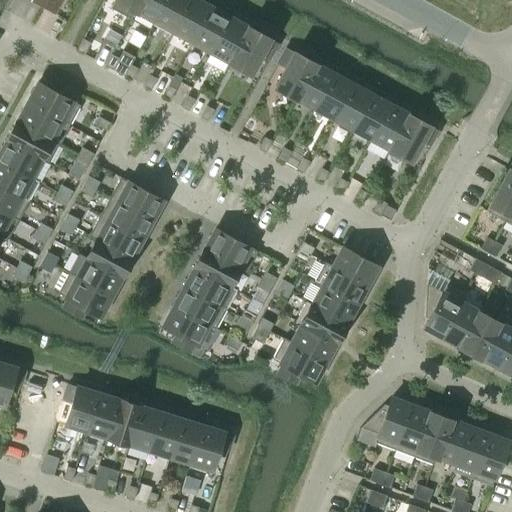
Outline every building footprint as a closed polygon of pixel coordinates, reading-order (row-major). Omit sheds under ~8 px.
[(46,0),(43,7),(54,13),(61,0),(46,0)] [(115,0),(135,10),(140,0),(115,0)] [(166,0),(140,0),(135,10),(155,21),(166,0)] [(190,0),(166,0),(155,21),(174,31),(190,0)] [(198,0),(190,0),(174,31),(193,42),(212,7),(198,0)] [(231,17),(212,7),(193,42),(212,52),(231,17)] [(231,17),(212,52),(232,63),(251,28),(231,17)] [(251,28),(232,63),(250,73),(260,53),(269,58),(277,43),(251,28)] [(77,50),(83,54),(89,42),(83,39),(77,50)] [(297,99),(316,64),(286,47),(277,63),(286,67),(275,87),(297,99)] [(105,65),(112,69),(118,57),(111,54),(105,65)] [(124,76),(131,79),(137,68),(130,64),(124,76)] [(316,64),(297,99),(315,108),(334,74),(316,64)] [(143,86),(150,90),(156,78),(149,74),(143,86)] [(334,74),(315,108),(335,119),(354,85),(334,74)] [(38,82),(27,102),(69,125),(80,105),(70,99),(75,91),(56,81),(52,89),(38,82)] [(162,96),(169,100),(175,88),(168,85),(162,96)] [(354,85),(335,119),(353,129),(372,94),(354,85)] [(392,105),(372,94),(353,129),(373,140),(392,105)] [(181,107),(188,110),(194,99),(187,95),(181,107)] [(27,102),(17,121),(59,144),(69,125),(27,102)] [(200,117),(207,121),(213,109),(206,105),(200,117)] [(392,105),(373,140),(394,151),(413,116),(392,105)] [(105,130),(109,122),(98,116),(94,123),(105,130)] [(413,116),(394,151),(410,160),(421,140),(429,145),(438,130),(413,116)] [(59,144),(17,121),(6,140),(41,159),(41,160),(48,164),(59,144)] [(258,148),(265,152),(271,140),(264,137),(258,148)] [(6,140),(0,151),(0,161),(31,178),(31,177),(41,160),(41,159),(6,140)] [(77,154),(89,160),(93,153),(81,147),(77,154)] [(277,159),(284,162),(290,151),(283,147),(277,159)] [(89,160),(77,154),(73,161),(85,168),(89,160)] [(296,169),(303,173),(309,161),(302,157),(296,169)] [(31,178),(0,161),(0,185),(28,201),(39,181),(31,177),(31,178)] [(315,179),(322,183),(328,171),(321,168),(315,179)] [(504,221),(511,206),(511,170),(508,168),(485,211),(504,221)] [(83,183),(95,189),(99,183),(87,176),(83,183)] [(120,177),(109,197),(151,220),(162,199),(120,177)] [(334,189),(341,193),(347,182),(340,178),(334,189)] [(95,189),(83,183),(80,190),(91,196),(95,189)] [(61,184),(57,192),(68,198),(72,191),(61,184)] [(28,201),(0,185),(0,210),(18,220),(28,201)] [(353,200),(360,204),(366,192),(359,188),(353,200)] [(68,198),(57,192),(52,200),(64,206),(68,198)] [(109,197),(99,216),(141,238),(151,220),(109,197)] [(386,203),(379,199),(372,210),(380,214),(385,204),(386,203)] [(385,204),(380,214),(390,220),(395,210),(385,204)] [(0,210),(0,236),(7,240),(18,220),(0,210)] [(63,221),(75,227),(79,219),(67,213),(63,221)] [(141,238),(99,216),(88,236),(96,240),(96,239),(130,257),(141,238)] [(75,227),(63,221),(59,228),(70,235),(75,227)] [(40,222),(36,230),(48,236),(52,229),(40,222)] [(215,228),(204,248),(238,267),(238,268),(245,272),(257,251),(215,228)] [(48,236),(36,230),(32,238),(43,244),(48,236)] [(487,253),(494,241),(486,237),(480,249),(487,253)] [(96,239),(96,240),(86,258),(120,276),(130,257),(96,239)] [(298,248),(310,254),(314,248),(302,241),(298,248)] [(501,245),(494,241),(487,253),(495,257),(501,245)] [(342,246),(332,266),(366,285),(377,265),(342,246)] [(238,267),(204,248),(194,267),(228,286),(238,268),(238,267)] [(310,254),(298,248),(294,255),(306,262),(310,254)] [(46,251),(42,259),(54,265),(58,258),(46,251)] [(78,254),(68,273),(110,295),(120,276),(86,258),(78,254)] [(476,274),(482,262),(475,258),(468,270),(476,274)] [(54,265),(42,259),(38,266),(50,273),(54,265)] [(15,268),(27,274),(31,267),(19,260),(15,268)] [(332,266),(324,261),(313,282),(324,288),(325,287),(356,304),(366,285),(332,266)] [(482,262),(476,274),(494,283),(500,272),(482,262)] [(194,267),(183,286),(218,305),(218,304),(228,286),(194,267)] [(27,274),(15,268),(11,276),(23,282),(27,274)] [(264,271),(260,279),(272,285),(276,277),(264,271)] [(110,295),(68,273),(57,293),(67,298),(63,307),(80,316),(85,308),(99,315),(110,295)] [(272,285),(260,279),(256,286),(268,293),(272,285)] [(282,279),(278,286),(289,292),(293,285),(282,279)] [(461,301),(462,302),(466,295),(446,284),(442,291),(426,283),(424,316),(427,318),(423,326),(442,336),(461,301)] [(218,305),(183,286),(173,305),(207,324),(207,325),(214,329),(226,308),(218,304),(218,305)] [(289,292),(278,286),(274,293),(285,299),(289,292)] [(325,287),(324,288),(314,306),(345,323),(356,304),(325,287)] [(479,311),(462,302),(461,301),(442,336),(460,346),(479,311)] [(207,324),(173,305),(162,325),(176,333),(171,341),(189,351),(194,343),(196,344),(207,325),(207,324)] [(345,323),(314,306),(303,325),(335,342),(345,323)] [(240,317),(251,323),(255,315),(244,309),(240,317)] [(479,311),(460,346),(478,356),(497,321),(496,320),(479,311)] [(497,321),(478,356),(496,365),(511,335),(511,319),(500,313),(496,320),(497,321)] [(251,323),(240,317),(236,324),(247,330),(251,323)] [(261,317),(257,324),(269,330),(272,324),(261,317)] [(269,330),(257,324),(250,337),(262,343),(269,330)] [(303,325),(293,342),(293,343),(325,361),(335,342),(303,325)] [(511,335),(496,365),(511,374),(511,335)] [(225,343),(237,350),(241,342),(229,336),(225,343)] [(293,343),(293,342),(286,338),(274,358),(282,363),(277,371),(295,382),(300,374),(314,381),(325,361),(293,343)] [(25,370),(0,362),(0,403),(4,405),(10,383),(20,386),(25,370)] [(87,430),(98,392),(67,383),(62,399),(71,402),(65,423),(87,430)] [(119,399),(98,392),(87,430),(107,436),(119,399)] [(394,449),(411,405),(391,397),(388,405),(384,404),(360,427),(377,434),(374,442),(394,449)] [(119,399),(107,436),(128,443),(140,405),(119,399)] [(140,405),(128,443),(149,449),(161,412),(140,405)] [(430,412),(411,405),(394,449),(413,457),(430,412)] [(161,412),(149,449),(170,456),(181,418),(161,412)] [(430,412),(413,457),(434,464),(437,456),(436,456),(449,419),(430,412)] [(181,418),(170,456),(190,462),(202,424),(181,418)] [(468,426),(449,419),(436,456),(437,456),(455,463),(468,426)] [(233,434),(202,424),(190,462),(212,469),(218,448),(228,450),(233,434)] [(468,426),(455,463),(452,471),(471,478),(487,433),(468,426)] [(487,433),(471,478),(491,486),(508,440),(487,433)] [(63,478),(71,481),(75,468),(67,466),(63,478)] [(381,485),(386,472),(378,469),(373,482),(381,485)] [(88,472),(84,485),(91,487),(95,475),(88,472)] [(393,475),(386,472),(381,485),(389,487),(393,475)] [(104,491),(112,494),(116,481),(108,479),(104,491)] [(420,499),(424,487),(416,483),(411,496),(420,499)] [(125,498),(133,500),(137,487),(129,485),(125,498)] [(432,489),(424,487),(420,499),(427,502),(432,489)] [(373,504),(378,492),(370,489),(365,502),(373,504)] [(146,504),(153,506),(157,494),(150,491),(146,504)] [(386,495),(378,492),(373,504),(381,508),(386,495)] [(166,510),(171,511),(174,511),(178,500),(170,498),(166,510)] [(454,511),(458,511),(462,501),(454,498),(449,510),(454,511)] [(462,501),(458,511),(466,511),(470,504),(462,501)]
